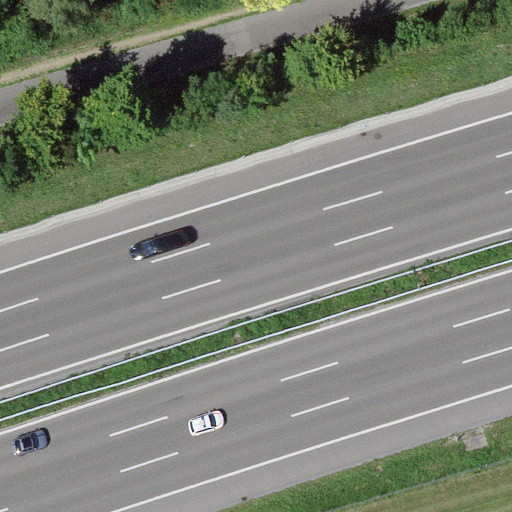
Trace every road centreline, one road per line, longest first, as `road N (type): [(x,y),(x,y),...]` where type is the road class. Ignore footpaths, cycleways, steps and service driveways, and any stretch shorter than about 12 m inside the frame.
road 1 (motorway): [(0,495),(511,331)]
road 2 (motorway): [(511,174),(0,334)]
road 3 (unclassified): [(0,110),(378,0)]
road 4 (unknown): [(270,0),(0,86)]
